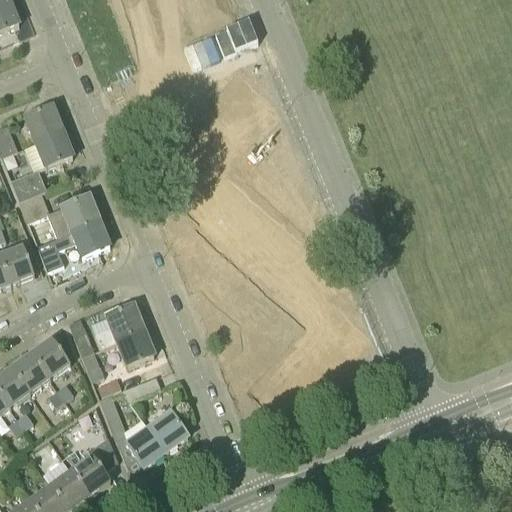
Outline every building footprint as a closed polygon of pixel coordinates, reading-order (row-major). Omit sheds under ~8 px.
[(0,0),(0,9),(9,5),(6,0),(0,0)] [(9,5),(0,9),(0,37),(19,30),(9,5)] [(235,80),(149,177),(182,206),(178,212),(189,222),(309,329),(251,394),(296,434),(371,350),(330,314),(325,320),(316,312),(344,280),(261,205),(257,210),(225,182),(280,120),(235,80)] [(35,149),(63,138),(52,113),(25,124),(35,149)] [(0,161),(1,163),(17,157),(7,132),(0,134),(0,161)] [(63,138),(35,149),(45,174),(73,163),(63,138)] [(34,178),(10,188),(19,208),(42,199),(34,178)] [(27,229),(47,221),(47,220),(50,219),(42,199),(19,208),(27,229)] [(89,203),(50,219),(47,220),(47,221),(56,244),(99,228),(89,203)] [(68,269),(62,255),(76,250),(82,264),(110,253),(99,228),(56,244),(37,252),(47,278),(68,269)] [(0,260),(0,262),(11,291),(34,283),(23,252),(0,260)] [(0,295),(11,291),(0,262),(0,295)] [(144,337),(143,336),(134,312),(106,323),(116,348),(144,337)] [(82,362),(94,357),(84,332),(71,337),(82,362)] [(127,373),(143,366),(154,362),(144,337),(116,348),(127,373)] [(51,387),(71,372),(51,345),(31,360),(51,387)] [(92,387),(104,382),(94,357),(82,362),(92,387)] [(31,401),(51,387),(31,360),(11,374),(31,401)] [(0,400),(11,415),(31,401),(11,374),(0,382),(0,400)] [(122,396),(129,408),(161,395),(156,383),(122,396)] [(102,404),(111,401),(122,396),(117,384),(97,392),(102,404)] [(64,407),(73,401),(66,390),(56,397),(64,407)] [(56,413),(64,407),(56,397),(48,402),(56,413)] [(0,423),(11,415),(0,400),(0,423)] [(102,404),(99,406),(108,427),(120,422),(111,401),(102,404)] [(24,436),(34,429),(26,418),(16,425),(24,436)] [(149,435),(166,460),(188,444),(171,420),(149,435)] [(120,422),(108,427),(117,448),(126,444),(128,444),(128,443),(120,422)] [(16,442),(24,436),(16,425),(8,431),(16,442)] [(132,440),(128,443),(128,444),(126,444),(128,447),(125,449),(144,475),(166,460),(149,435),(135,445),(132,440)] [(71,477),(90,504),(111,489),(92,462),(71,477)] [(63,511),(79,511),(90,504),(71,477),(50,492),(63,511)] [(31,511),(63,511),(50,492),(28,507),(31,511)]
